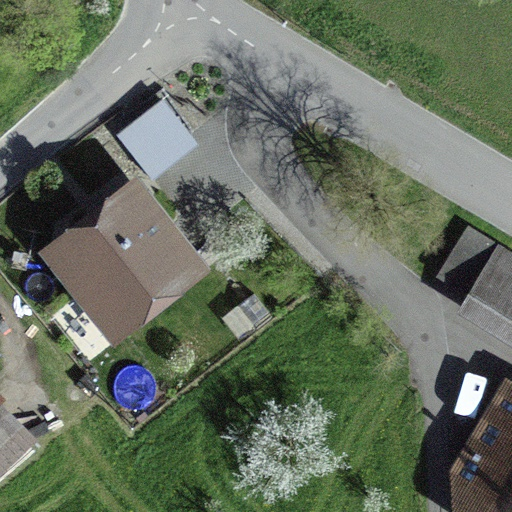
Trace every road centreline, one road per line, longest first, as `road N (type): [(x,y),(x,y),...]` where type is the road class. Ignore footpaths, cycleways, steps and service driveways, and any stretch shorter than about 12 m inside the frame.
road 1 (residential): [(511,202),(265,59),(185,0)]
road 2 (residential): [(0,169),(185,0)]
